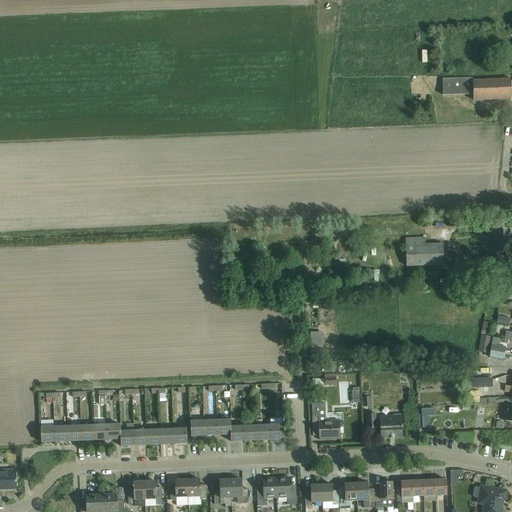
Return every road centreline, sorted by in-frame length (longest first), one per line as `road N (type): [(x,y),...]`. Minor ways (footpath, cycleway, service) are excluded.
road 1 (residential): [(10,511),(67,469),(300,458)]
road 2 (residential): [(511,470),(434,453),(300,458)]
